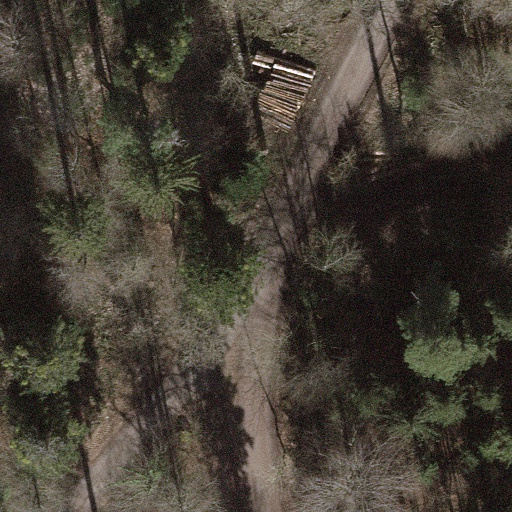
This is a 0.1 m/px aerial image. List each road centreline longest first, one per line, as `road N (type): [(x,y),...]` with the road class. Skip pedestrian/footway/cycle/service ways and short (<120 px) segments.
road 1 (track): [(420,0),(307,236),(245,308)]
road 2 (track): [(70,511),(245,308)]
road 3 (track): [(245,308),(271,511)]
